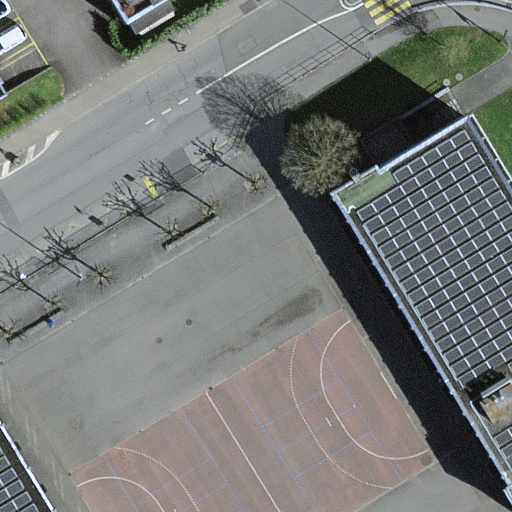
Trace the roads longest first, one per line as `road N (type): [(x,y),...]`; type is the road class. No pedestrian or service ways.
road 1 (residential): [(269,47),(0,209)]
road 2 (residential): [(269,47),(389,0)]
